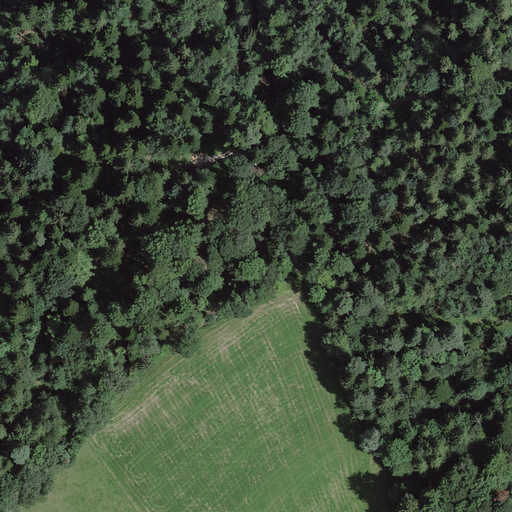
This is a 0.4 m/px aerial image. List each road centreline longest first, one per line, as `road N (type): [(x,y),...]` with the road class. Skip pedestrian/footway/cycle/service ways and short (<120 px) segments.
road 1 (track): [(0,342),(189,172),(245,147),(511,69)]
road 2 (track): [(75,282),(36,346),(31,371),(37,383),(68,396),(128,392)]
road 3 (track): [(0,488),(128,392)]
